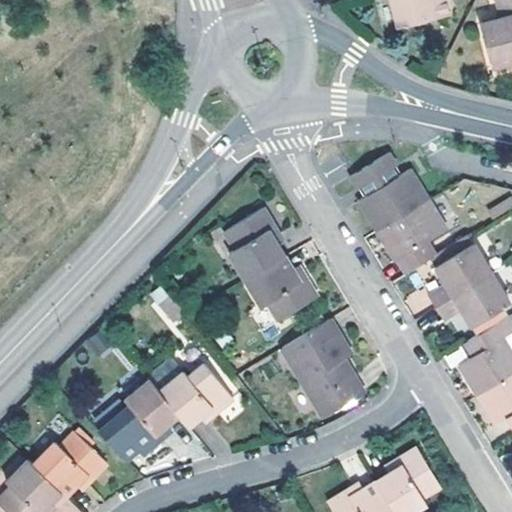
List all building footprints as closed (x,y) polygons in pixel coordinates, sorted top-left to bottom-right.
[(381,0),(388,26),(440,13),(436,0),(381,0)] [(511,61),(511,19),(507,0),(492,0),(498,19),(477,25),(488,67),(511,61)] [(385,147),(344,169),(352,183),(356,181),(360,186),(363,190),(354,195),(375,229),(426,198),(406,164),(394,172),(387,162),(392,159),(385,147)] [(445,229),(426,198),(375,229),(393,260),(395,259),(403,271),(428,256),(433,253),(425,241),(445,229)] [(511,198),(488,213),(491,219),(511,205),(511,198)] [(229,252),(245,278),(283,255),(273,238),(266,225),(272,221),(263,207),(224,230),(235,248),(229,252)] [(266,225),(273,238),(280,234),(272,221),(266,225)] [(441,278),(444,283),(426,294),(434,306),(489,273),(465,234),(433,253),(428,256),(441,278)] [(317,296),(307,279),(300,283),(292,270),(283,255),(245,278),(261,306),(268,302),(279,320),(317,296)] [(299,266),(292,270),(300,283),(307,279),(299,266)] [(507,304),(489,273),(434,306),(442,319),(460,308),(462,313),(470,326),(507,304)] [(175,322),(186,313),(173,296),(161,305),(175,322)] [(457,364),(475,393),(511,370),(511,356),(501,338),(511,330),(504,317),(463,341),(471,355),(457,364)] [(281,347),(321,416),(361,391),(344,361),(337,350),(344,346),(328,318),(281,347)] [(511,356),(511,330),(501,338),(511,356)] [(337,350),(344,361),(350,357),(344,346),(337,350)] [(158,391),(183,370),(170,354),(145,375),(148,380),(158,391)] [(176,414),(187,426),(201,414),(209,407),(214,403),(219,409),(233,397),(205,362),(188,376),(183,370),(158,391),(176,414)] [(511,427),(511,370),(475,393),(493,424),(505,417),(511,427)] [(163,424),(176,414),(158,391),(148,380),(125,398),(129,404),(114,417),(142,452),(158,440),(152,433),(156,430),(163,424)] [(209,407),(201,414),(206,420),(219,409),(214,403),(209,407)] [(169,431),(163,424),(156,430),(152,433),(158,440),(169,431)] [(59,490),(65,495),(78,481),(89,469),(94,474),(107,462),(74,431),(60,445),(55,441),(32,464),(59,490)] [(417,447),(398,457),(402,464),(394,469),(387,473),(374,481),(393,511),(408,511),(425,502),(421,497),(440,486),(417,447)] [(402,464),(398,457),(383,466),(387,473),(394,469),(402,464)] [(47,504),(59,490),(32,464),(27,459),(6,482),(11,487),(0,497),(0,503),(8,511),(39,511),(41,510),(47,504)] [(89,469),(78,481),(83,486),(94,474),(89,469)] [(393,511),(374,481),(359,490),(353,494),(347,497),(343,491),(327,501),(333,511),(393,511)] [(355,483),(343,491),(347,497),(353,494),(359,490),(355,483)] [(287,498),(284,488),(272,492),(275,501),(287,498)]
